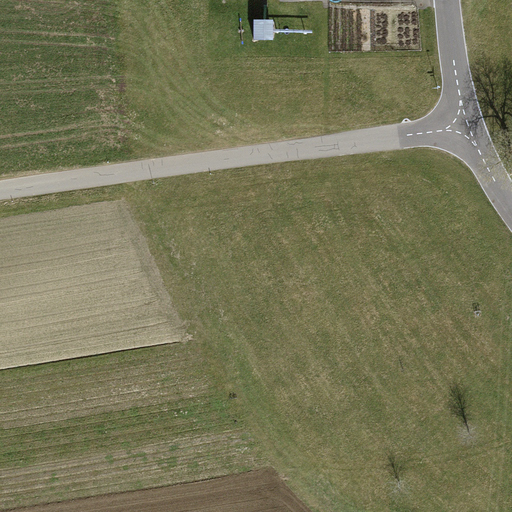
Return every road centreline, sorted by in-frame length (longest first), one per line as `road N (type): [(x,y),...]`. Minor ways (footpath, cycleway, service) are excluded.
road 1 (tertiary): [(0,191),(458,128)]
road 2 (tertiary): [(447,0),(458,128)]
